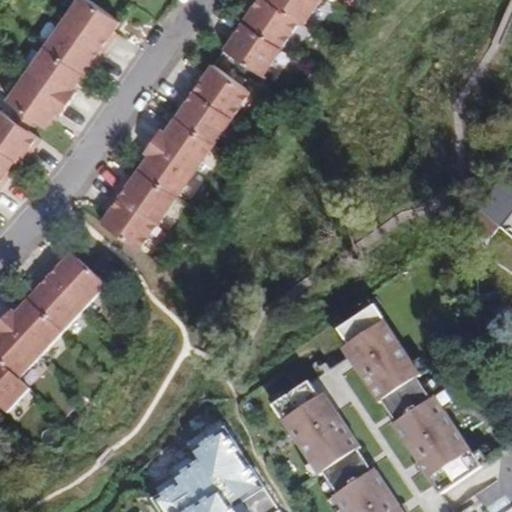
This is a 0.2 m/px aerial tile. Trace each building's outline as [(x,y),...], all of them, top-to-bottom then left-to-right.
[(113,32),(120,22),(89,0),(77,0),(63,21),(106,52),(114,40),(110,37),(113,32)] [(282,48),(300,21),(267,0),(252,0),(249,4),(253,7),(250,11),(243,22),(282,48)] [(305,25),(320,0),(267,0),(300,21),(305,25)] [(240,20),(239,19),(231,31),(235,33),(231,38),(224,48),(263,75),(282,48),(243,22),(240,20)] [(106,52),(63,21),(45,48),(84,75),(90,64),(93,60),(98,63),(106,52)] [(76,85),(84,75),(45,48),(26,73),(69,104),(77,92),(73,90),(76,85)] [(215,65),(213,64),(206,74),(203,79),(198,76),(190,88),(233,118),(252,91),(215,65)] [(53,117),(57,112),(61,115),(69,104),(26,73),(8,100),(22,110),(14,121),(28,130),(35,120),(46,127),(53,117)] [(233,118),(190,88),(182,99),(186,102),(183,107),(176,117),(215,144),(233,118)] [(34,151),(41,140),(32,133),(28,130),(14,121),(0,110),(0,150),(14,161),(19,163),(26,153),(29,149),(34,151)] [(196,170),(215,144),(176,117),(169,127),(166,132),(162,129),(153,140),(196,170)] [(178,196),(196,170),(153,140),(145,151),(150,154),(146,159),(140,170),(178,196)] [(7,171),(14,161),(0,150),(0,189),(0,190),(8,178),(4,175),(7,171)] [(159,223),(178,196),(140,170),(132,180),(129,184),(125,181),(117,193),(159,223)] [(140,268),(159,223),(117,193),(109,204),(113,207),(109,212),(102,223),(140,268)] [(500,227),(479,208),(471,219),(491,237),(500,227)] [(86,310),(108,286),(74,254),(65,263),(61,267),(57,263),(48,274),(86,310)] [(64,333),(86,310),(48,274),(38,284),(42,288),(38,292),(30,301),(64,333)] [(64,333),(30,301),(21,310),(17,314),(13,311),(4,321),(42,357),(64,333)] [(395,425),(441,494),(479,470),(448,424),(452,422),(437,398),(433,401),(418,379),(422,376),(376,307),(341,331),(363,364),(357,368),(381,404),(384,401),(399,423),(395,425)] [(42,357),(4,321),(0,325),(0,360),(21,380),(42,357)] [(21,380),(0,360),(0,404),(9,413),(31,389),(21,380)] [(511,369),(499,385),(511,398),(511,369)] [(405,511),(377,470),(374,472),(359,451),(363,448),(338,411),(333,416),(310,383),(276,406),(291,430),(295,428),(310,450),(306,452),(321,476),(326,473),(340,494),(336,497),(345,511),(405,511)]
